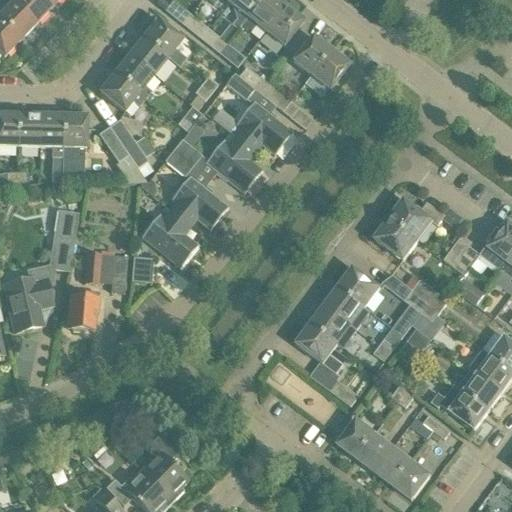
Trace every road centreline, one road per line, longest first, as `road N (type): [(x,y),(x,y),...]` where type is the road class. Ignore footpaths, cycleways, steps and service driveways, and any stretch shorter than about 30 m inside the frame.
road 1 (residential): [(278,438),(237,408),(239,388),(456,99)]
road 2 (residential): [(144,343),(388,50)]
road 3 (residential): [(138,6),(68,89),(0,92)]
road 4 (residential): [(0,419),(144,343)]
